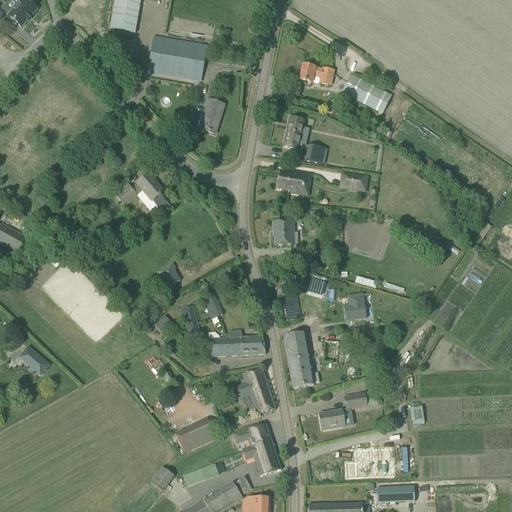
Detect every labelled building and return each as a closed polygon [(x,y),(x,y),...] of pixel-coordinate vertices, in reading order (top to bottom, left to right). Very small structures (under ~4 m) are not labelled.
[(25,0),(24,0),(22,0),(12,12),(4,5),(0,10),(0,9),(0,20),(5,14),(8,17),(7,17),(21,29),(26,23),(27,23),(32,17),(37,10),(30,4),(31,3),(27,0),(25,0)] [(114,0),(109,30),(135,34),(140,0),(114,0)] [(154,38),(148,74),(199,83),(206,48),(154,38)] [(322,69),(322,70),(302,66),(299,81),(311,84),(312,77),(319,78),(318,84),(329,86),(332,71),(322,69)] [(382,115),(392,96),(351,75),(341,94),(382,115)] [(214,135),(223,106),(208,102),(204,115),(195,112),(190,127),(214,135)] [(283,148),(298,151),(298,150),(306,151),(304,162),(323,166),(327,150),(307,146),(307,147),(299,145),(304,122),(289,118),(283,148)] [(393,132),(380,125),(377,129),(386,135),(385,137),(389,139),(393,132)] [(308,197),(311,176),(279,171),(276,190),(290,192),(290,194),(308,197)] [(366,194),(369,177),(353,175),(350,192),(366,194)] [(171,209),(159,196),(162,193),(147,176),(131,190),(126,185),(113,196),(124,208),(137,197),(149,213),(156,207),(163,216),(171,209)] [(275,246),(294,246),(294,223),(273,223),(273,237),(275,237),(275,246)] [(25,239),(2,226),(1,227),(0,226),(0,243),(17,253),(25,239)] [(175,270),(172,265),(157,275),(166,290),(179,282),(173,272),(175,270)] [(357,277),(355,283),(376,288),(377,282),(357,277)] [(300,280),(298,287),(305,289),(306,282),(300,280)] [(215,297),(204,302),(212,321),(216,319),(223,316),(215,297)] [(365,321),(363,309),(362,309),(360,299),(347,301),(349,309),(345,310),(347,323),(365,321)] [(199,331),(193,308),(180,311),(180,312),(179,313),(184,335),(199,331)] [(227,358),(226,340),(219,341),(219,338),(214,334),(208,334),(209,359),(227,358)] [(310,376),(302,335),(283,338),(292,390),(302,389),(312,387),(312,386),(319,385),(317,374),(310,376)] [(265,356),(263,338),(253,339),(239,340),(238,336),(226,337),(226,340),(227,358),(265,356)] [(324,343),(322,363),(346,365),(348,345),(324,343)] [(49,366),(27,348),(18,358),(40,377),(49,366)] [(274,411),(261,371),(242,377),(245,385),(233,390),(237,401),(250,396),(257,416),(274,411)] [(175,383),(169,372),(159,378),(165,388),(175,383)] [(363,395),(343,399),(345,411),(345,412),(351,411),(365,408),(363,395)] [(345,411),(319,415),(322,431),(354,426),(351,411),(345,412),(345,411)] [(175,424),(169,427),(183,455),(216,439),(207,420),(193,427),(190,421),(176,428),(175,424)] [(248,448),(249,449),(270,442),(265,426),(233,437),(236,445),(246,441),(248,448)] [(280,472),(270,442),(249,449),(248,448),(240,451),(245,463),(253,461),(259,479),(280,472)] [(218,476),(215,465),(200,471),(204,481),(218,476)] [(160,494),(172,477),(161,469),(149,485),(160,494)] [(251,490),(244,479),(233,485),(232,483),(203,501),(183,511),(222,511),(242,500),(240,497),(251,490)] [(413,488),(376,490),(377,505),(414,503),(413,488)] [(268,511),(269,499),(247,499),(243,502),(242,511),(268,511)]
